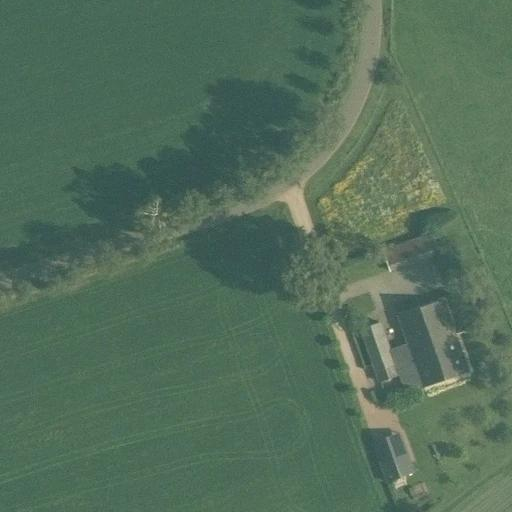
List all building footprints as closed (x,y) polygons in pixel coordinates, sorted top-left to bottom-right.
[(388,272),(437,255),(430,234),(381,250),(388,272)] [(456,336),(444,301),(398,316),(408,346),(409,351),(421,347),(422,350),(442,344),(441,341),(456,336)] [(393,357),(393,356),(381,322),(360,330),(372,365),(393,357)] [(422,388),(468,372),(456,336),(441,341),(442,344),(422,350),(421,347),(409,351),(409,352),(393,357),(372,365),(379,382),(399,375),(397,367),(412,361),(414,367),(422,388)] [(406,455),(379,464),(385,483),(412,474),(406,455)]
